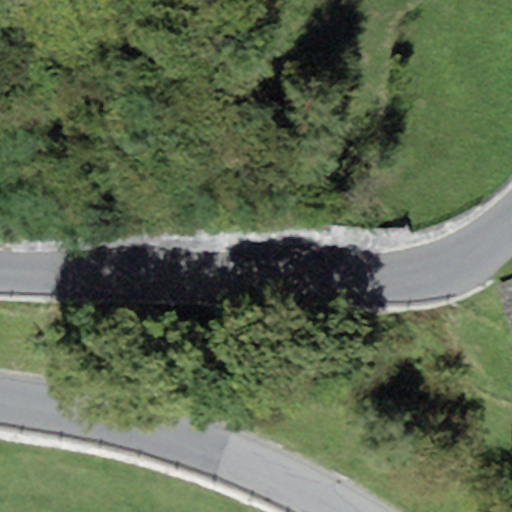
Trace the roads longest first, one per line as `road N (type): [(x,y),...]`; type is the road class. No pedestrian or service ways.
road 1 (tertiary): [(511,226),(469,261),(395,281),(0,275)]
road 2 (tertiary): [(0,401),(204,444),(343,511)]
